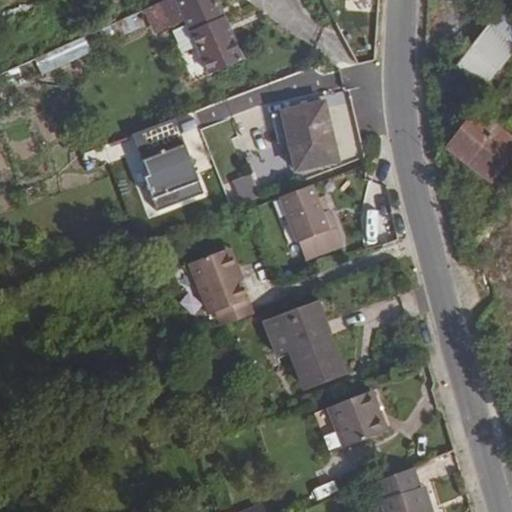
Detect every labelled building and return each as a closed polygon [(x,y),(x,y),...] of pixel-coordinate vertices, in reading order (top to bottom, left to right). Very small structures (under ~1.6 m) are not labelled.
[(215,0),(165,0),(144,10),(155,33),(184,19),(210,76),(243,60),(215,0)] [(480,0),(497,13),(504,3),(505,4),(508,0),(480,0)] [(497,13),(452,70),(482,93),(492,80),(511,95),(511,9),(505,4),(504,3),(497,13)] [(84,37),(34,58),(40,74),(91,54),(84,37)] [(323,102),(281,113),(294,172),(338,161),(323,102)] [(511,140),(474,111),(445,148),(491,181),(508,159),(511,153),(511,140)] [(142,177),(155,212),(202,194),(183,145),(176,147),(166,122),(131,135),(146,176),(142,177)] [(252,174),(233,179),(239,203),(258,199),(252,174)] [(328,225),(312,184),(278,198),(303,258),(341,243),(333,223),(328,225)] [(230,249),(226,250),(238,281),(242,280),(230,249)] [(226,250),(186,264),(207,317),(215,314),(220,327),(254,314),(249,298),(244,299),(238,281),(226,250)] [(296,301),(264,314),(267,322),(300,310),(296,301)] [(267,322),(264,323),(277,355),(289,349),(304,388),(343,374),(316,303),(300,310),(267,322)] [(511,318),(498,323),(504,343),(511,340),(511,318)] [(372,390),(326,409),(342,449),(387,432),(372,390)] [(412,468),(374,484),(382,511),(425,511),(418,488),(412,468)] [(431,511),(424,486),(418,488),(425,511),(431,511)]
